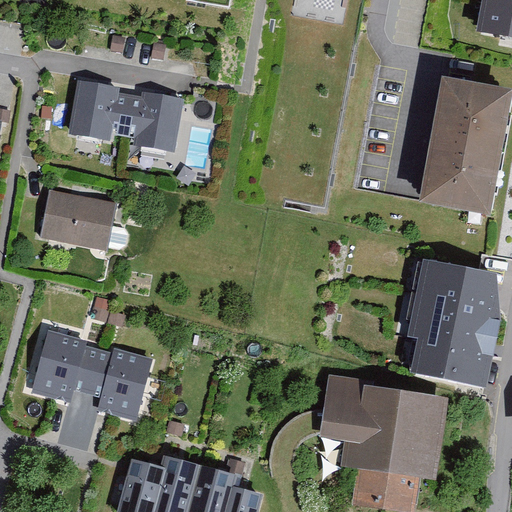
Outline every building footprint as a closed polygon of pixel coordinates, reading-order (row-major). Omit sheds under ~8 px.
[(511,0),(494,0),(486,49),(511,53),(511,0)] [(128,94),(76,84),(66,138),(104,145),(105,137),(119,139),(128,94)] [(490,223),(511,107),(511,98),(474,92),(443,86),(421,199),(420,209),(490,223)] [(169,159),(179,104),(128,94),(119,139),(137,143),(136,152),(169,159)] [(113,209),(43,192),(32,239),(101,256),(113,209)] [(492,276),(427,263),(410,343),(418,345),(411,378),(486,393),(499,328),(492,276)] [(82,340),(46,330),(32,381),(69,391),(71,385),(84,389),(94,348),(81,344),(82,340)] [(112,348),(111,353),(94,348),(84,389),(99,393),(96,402),(139,413),(153,359),(112,348)] [(449,401),(329,381),(319,442),(346,447),(342,471),(359,473),(353,508),(376,511),(416,511),(421,483),(435,485),(449,401)] [(190,511),(202,471),(171,462),(168,473),(157,511),(190,511)] [(157,511),(168,473),(138,465),(125,511),(157,511)] [(224,511),(230,492),(234,480),(202,471),(190,511),(224,511)] [(257,511),(261,501),(230,492),(224,511),(257,511)]
